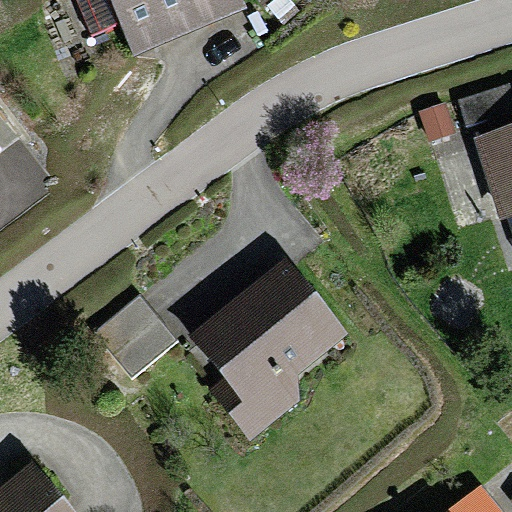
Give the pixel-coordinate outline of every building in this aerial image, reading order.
[(120,0),(144,63),(254,23),(245,0),(120,0)] [(511,141),(479,153),(506,235),(511,232),(511,141)] [(235,422),(262,447),(301,415),(301,378),(352,338),(294,267),(200,347),(228,384),(250,412),(235,422)] [(0,511),(62,511),(34,476),(0,503),(0,511)] [(491,511),(480,498),(462,511),(491,511)]
